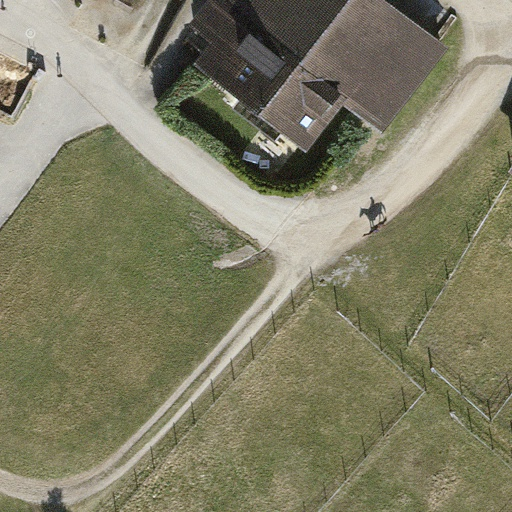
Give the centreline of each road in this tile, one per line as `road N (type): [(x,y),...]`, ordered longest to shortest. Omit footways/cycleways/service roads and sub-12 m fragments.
road 1 (track): [(0,8),(45,32),(222,189),(322,245),(424,146),(511,37)]
road 2 (track): [(322,245),(94,484),(48,493),(0,481)]
